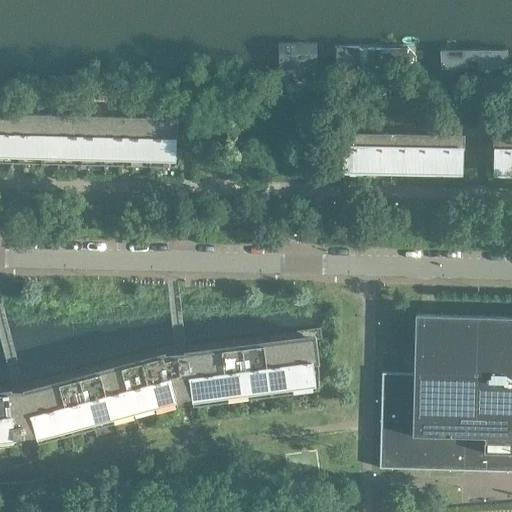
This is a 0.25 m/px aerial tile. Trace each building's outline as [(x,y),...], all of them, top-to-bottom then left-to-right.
[(334,44),(334,68),(363,68),(420,69),(420,44),(334,44)] [(280,46),(280,69),(317,68),(316,45),(280,46)] [(511,47),(441,48),(441,68),(511,67),(511,47)] [(181,141),(181,137),(176,137),(176,131),(176,118),(0,113),(0,159),(12,160),(15,160),(18,160),(21,160),(24,160),(40,160),(45,161),(49,161),(53,161),(57,161),(73,161),(76,161),(79,162),(82,162),(86,162),(102,162),(119,163),(122,163),(125,163),(128,163),(130,163),(154,164),(176,164),(177,164),(178,161),(179,157),(180,156),(181,152),(181,148),(181,145),(181,141)] [(342,168),(368,169),(369,134),(363,134),(342,134),(342,135),(341,170),(342,170),(342,168)] [(372,134),(369,134),(368,169),(391,169),(391,134),(372,134)] [(409,135),(391,134),(391,169),(412,169),(412,135),(409,135)] [(416,135),(412,135),(412,169),(434,170),(434,135),(416,135)] [(453,135),(434,135),(434,170),(461,170),(461,172),(462,172),(462,139),(457,139),(453,139),(453,135)] [(493,171),(511,171),(511,136),(502,136),(502,140),(497,140),(493,140),(493,173),(493,171)] [(511,470),(511,316),(415,313),(413,373),(381,372),(379,467),(511,470)] [(175,398),(191,396),(192,399),(318,382),(318,369),(314,339),(186,356),(186,357),(169,359),(165,360),(165,357),(25,394),(25,395),(10,397),(10,395),(0,395),(0,439),(16,437),(16,436),(36,433),(36,436),(176,399),(175,398)]
